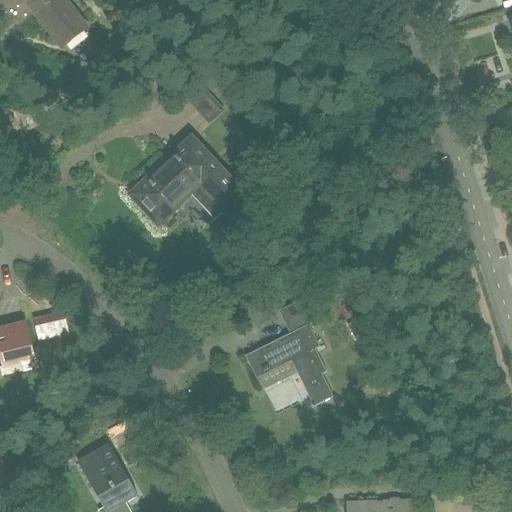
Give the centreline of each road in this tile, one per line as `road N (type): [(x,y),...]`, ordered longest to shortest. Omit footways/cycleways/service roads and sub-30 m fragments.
road 1 (residential): [(233,511),(195,434),(144,360),(64,272),(0,235)]
road 2 (secondary): [(511,332),(407,0)]
